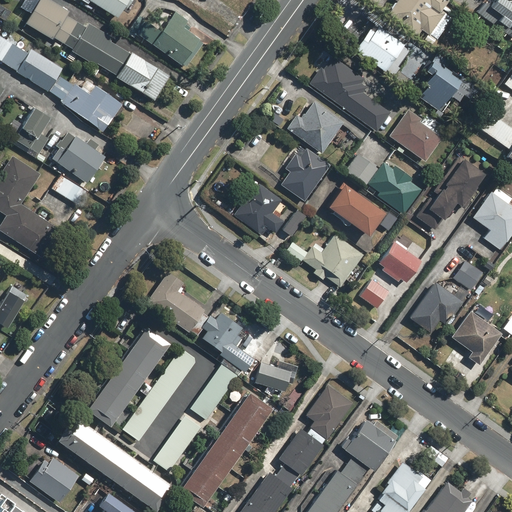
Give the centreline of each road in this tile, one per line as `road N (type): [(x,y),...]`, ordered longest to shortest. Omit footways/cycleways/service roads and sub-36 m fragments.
road 1 (tertiary): [(511,462),(155,205)]
road 2 (residential): [(0,418),(155,205)]
road 3 (tertiary): [(155,205),(302,0)]
